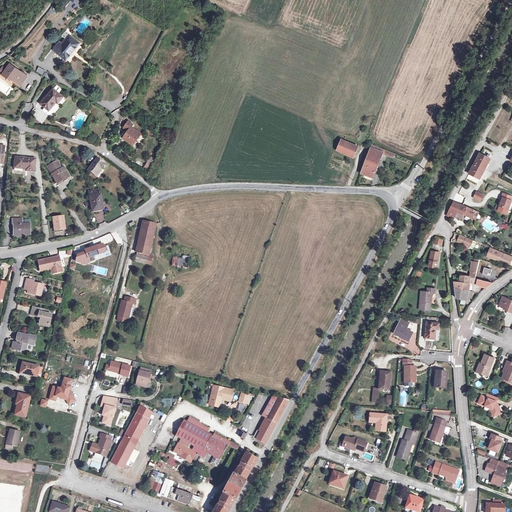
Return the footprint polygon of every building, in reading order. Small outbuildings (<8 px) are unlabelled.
[(64,31),(69,34),(72,30),(68,26),(64,31)] [(69,34),(57,52),(69,60),(81,43),(69,34)] [(8,64),(2,75),(10,80),(11,79),(20,84),(26,75),(8,64)] [(56,91),(44,106),(52,112),(60,105),(62,106),(66,100),(56,91)] [(129,124),(126,128),(141,139),(142,137),(132,130),(134,127),(129,124)] [(134,148),(141,139),(126,128),(124,131),(129,134),(123,141),(134,148)] [(342,139),(338,150),(355,157),(359,146),(342,139)] [(372,146),(362,172),(373,177),(384,151),(372,146)] [(479,180),(479,179),(491,159),(481,154),(470,174),(479,180)] [(151,156),(143,167),(148,170),(156,159),(151,156)] [(89,168),(96,174),(102,166),(104,168),(107,164),(98,157),(89,168)] [(36,160),(17,159),(16,170),(28,171),(28,174),(35,175),(36,160)] [(54,176),(60,183),(64,181),(63,180),(67,178),(68,180),(72,177),(68,172),(66,173),(64,170),(59,162),(51,168),(56,175),(54,176)] [(102,166),(96,174),(98,176),(104,168),(102,166)] [(69,181),(68,180),(67,178),(63,180),(64,181),(60,183),(62,186),(69,181)] [(93,194),(95,207),(99,207),(99,213),(107,212),(104,193),(93,194)] [(484,196),(477,193),(474,198),(481,202),(484,196)] [(502,200),(500,206),(509,210),(511,201),(511,196),(503,194),(501,200),(502,200)] [(454,202),(447,216),(454,219),(457,212),(476,220),(479,212),(464,206),(463,208),(461,207),(461,206),(454,202)] [(31,225),(27,225),(25,225),(25,219),(15,219),(14,224),(17,225),(16,235),(32,236),(32,225),(31,225)] [(56,234),(66,233),(64,220),(55,221),(56,234)] [(137,252),(148,255),(154,223),(142,221),(135,252),(137,252)] [(113,240),(111,234),(104,236),(107,242),(113,240)] [(466,238),(460,235),(458,242),(464,245),(466,238)] [(468,238),(466,238),(464,245),(470,247),(472,243),(473,240),(468,238)] [(95,260),(94,256),(106,252),(103,242),(83,248),(84,251),(74,254),(78,265),(95,260)] [(511,259),(490,250),(489,254),(492,255),(491,260),(497,263),(498,260),(510,265),(511,260),(511,259)] [(136,255),(135,261),(150,264),(151,258),(147,257),(136,255)] [(182,257),(172,257),(172,266),(182,266),(183,263),(190,263),(190,256),(182,256),(182,257)] [(57,258),(37,262),(40,272),(50,270),(51,275),(61,273),(57,258)] [(430,260),(429,266),(436,268),(437,261),(430,260)] [(475,279),(477,280),(480,264),(473,263),(471,273),(476,274),(475,279)] [(464,283),(460,282),(455,281),(456,289),(463,290),(464,283)] [(23,291),(28,293),(30,293),(29,296),(39,298),(41,299),(43,298),(45,291),(43,289),(42,288),(32,285),(33,283),(26,282),(23,291)] [(421,293),(420,305),(432,305),(432,294),(435,294),(435,290),(428,289),(427,294),(421,293)] [(463,290),(456,289),(457,299),(466,300),(467,297),(471,297),(472,292),(468,291),(463,290)] [(135,300),(125,297),(124,302),(121,301),(117,317),(118,317),(127,319),(132,303),(134,304),(135,300)] [(511,299),(505,297),(501,306),(508,310),(511,311),(511,299)] [(42,312),(31,309),(29,317),(40,320),(38,326),(47,328),(50,316),(41,314),(42,312)] [(401,322),(395,332),(409,340),(413,334),(406,330),(409,326),(401,322)] [(425,325),(424,340),(436,340),(437,331),(440,331),(440,326),(425,325)] [(15,333),(13,340),(12,343),(10,343),(9,349),(16,351),(17,349),(23,350),(24,344),(31,346),(33,337),(25,335),(25,336),(15,333)] [(489,377),(492,371),(490,370),(490,367),(493,368),(496,359),(486,356),(483,364),(481,364),(479,371),(485,373),(484,375),(489,377)] [(112,361),(111,367),(112,367),(111,371),(121,373),(120,375),(129,377),(131,366),(112,361)] [(34,367),(19,363),(16,372),(24,374),(24,375),(31,377),(34,367)] [(403,384),(413,384),(413,376),(414,376),(414,367),(410,368),(409,364),(401,364),(401,368),(402,369),(403,384)] [(151,373),(141,371),(140,370),(136,385),(146,388),(148,379),(150,379),(151,373)] [(435,372),(434,388),(443,388),(444,380),(446,380),(446,373),(435,372)] [(380,373),(378,391),(385,391),(385,389),(389,389),(389,373),(380,373)] [(69,395),(69,392),(72,381),(65,379),(62,390),(53,388),(51,397),(57,398),(57,397),(62,398),(61,399),(67,401),(69,405),(75,402),(72,396),(71,396),(69,395)] [(231,390),(213,388),(210,405),(220,407),(222,398),(230,399),(231,390)] [(238,402),(250,406),(253,395),(241,392),(238,402)] [(15,393),(12,403),(14,403),(12,414),(22,416),(26,395),(15,393)] [(504,414),(501,407),(496,405),(497,402),(499,403),(500,399),(490,395),(488,399),(483,397),(481,403),(484,404),(485,406),(491,409),(496,417),(504,414)] [(105,396),(104,396),(103,401),(117,404),(118,398),(105,396)] [(274,396),(263,416),(277,423),(290,400),(274,396)] [(117,404),(103,401),(102,405),(105,406),(105,408),(103,415),(104,416),(107,416),(105,423),(111,425),(116,409),(117,404)] [(128,459),(132,450),(151,413),(140,407),(111,463),(123,469),(128,459)] [(369,413),(368,421),(377,422),(376,430),(385,430),(387,414),(369,413)] [(266,443),(277,423),(263,416),(262,418),(267,420),(262,430),(259,428),(254,437),(266,443)] [(202,424),(194,419),(191,417),(187,423),(205,432),(207,428),(202,425),(202,424)] [(442,442),(446,430),(447,426),(449,421),(439,418),(432,439),(442,442)] [(197,446),(205,432),(187,423),(184,421),(176,435),(182,438),(190,442),(197,446)] [(88,432),(94,435),(98,429),(91,426),(88,432)] [(21,432),(11,430),(9,437),(10,438),(8,445),(11,446),(17,447),(21,432)] [(204,450),(211,436),(207,433),(205,432),(197,446),(204,450)] [(405,439),(399,455),(409,458),(415,442),(417,443),(419,437),(410,433),(407,439),(405,439)] [(112,437),(101,434),(100,438),(101,438),(99,445),(98,448),(96,454),(107,457),(112,442),(111,441),(112,437)] [(217,439),(209,453),(214,456),(220,459),(230,442),(227,441),(225,440),(215,434),(213,437),(217,439)] [(492,435),(491,440),(493,441),(489,450),(499,454),(502,444),(501,443),(502,439),(492,435)] [(204,450),(209,453),(217,439),(213,437),(211,436),(204,450)] [(190,442),(182,438),(179,442),(188,447),(190,442)] [(349,441),(342,439),(340,444),(343,445),(341,448),(348,451),(349,448),(360,452),(361,449),(363,444),(351,439),(350,439),(349,441)] [(229,446),(237,451),(238,450),(240,447),(231,442),(229,446)] [(178,444),(174,451),(181,456),(188,459),(187,461),(191,463),(197,454),(178,444)] [(138,453),(132,450),(128,459),(134,462),(138,453)] [(204,450),(200,456),(206,459),(209,453),(204,450)] [(227,511),(231,506),(251,471),(257,460),(246,454),(213,511),(227,511)] [(216,467),(220,459),(214,456),(210,464),(216,467)] [(172,457),(169,463),(176,466),(179,461),(172,457)] [(438,461),(434,472),(440,474),(441,472),(457,478),(461,468),(438,461)] [(488,463),(485,471),(494,475),(490,483),(500,487),(501,483),(503,481),(506,476),(505,474),(507,468),(498,465),(497,467),(488,463)] [(154,471),(149,484),(154,486),(155,482),(157,478),(159,473),(154,471)] [(338,472),(334,483),(340,485),(340,486),(346,489),(351,478),(338,472)] [(165,476),(159,473),(157,478),(155,482),(162,484),(165,476)] [(173,484),(166,481),(161,495),(168,498),(172,488),(173,484)] [(162,484),(155,482),(154,486),(149,484),(147,491),(152,493),(152,491),(159,493),(162,484)] [(340,485),(334,483),(333,485),(345,491),(346,489),(340,486),(340,485)] [(390,489),(378,484),(373,498),(384,503),(387,494),(388,495),(390,489)] [(194,495),(190,494),(172,488),(168,498),(190,505),(192,499),(194,495)] [(410,508),(421,511),(422,511),(427,501),(415,496),(410,508)] [(68,511),(70,507),(53,502),(51,511),(52,511),(68,511)]
